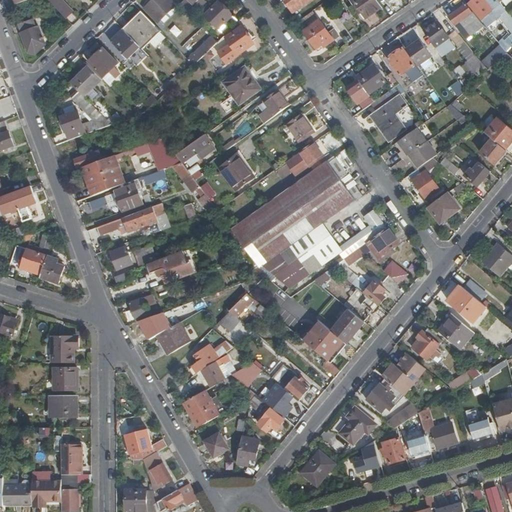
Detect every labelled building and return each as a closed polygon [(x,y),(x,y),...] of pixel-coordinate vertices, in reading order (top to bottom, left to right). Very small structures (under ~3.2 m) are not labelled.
[(47,0),(66,19),(74,12),(63,0),(47,0)] [(179,3),(176,0),(154,0),(147,7),(154,14),(152,17),(158,23),(179,3)] [(193,17),(206,4),(203,0),(186,0),(181,5),(193,17)] [(284,0),(293,12),(311,0),(284,0)] [(355,0),(368,18),(383,8),(377,0),(355,0)] [(495,9),(511,31),(511,18),(503,7),(500,2),(497,0),(473,0),(469,4),(487,25),(493,20),(488,14),(495,9)] [(229,30),(238,21),(219,3),(206,16),(219,29),(224,25),(229,30)] [(470,36),(485,26),(474,12),(473,13),(467,5),(449,17),(456,26),(460,22),(470,36)] [(160,32),(141,13),(123,30),(140,47),(142,50),(149,43),(160,32)] [(329,33),(325,27),(320,21),(319,21),(313,13),(302,21),(308,29),(304,32),(316,49),(325,43),(327,46),(340,37),(335,30),(333,31),(329,33)] [(20,32),(35,26),(32,19),(17,24),(20,32)] [(425,32),(442,57),(456,48),(438,22),(425,32)] [(253,45),(238,23),(218,43),(223,47),(229,42),(238,56),(253,45)] [(328,24),(325,27),(329,33),(333,31),(328,24)] [(37,26),(35,26),(20,32),(27,52),(34,53),(43,44),(37,26)] [(140,47),(123,30),(111,43),(128,60),(140,47)] [(155,49),(166,38),(160,32),(149,43),(155,49)] [(212,48),(218,43),(213,38),(189,62),(194,66),(212,48)] [(389,55),(404,47),(399,38),(384,46),(389,55)] [(407,49),(419,67),(433,57),(421,40),(407,49)] [(468,46),(461,53),(468,60),(475,54),(468,46)] [(488,70),(500,59),(507,53),(503,48),(484,65),(486,67),(488,70)] [(104,49),(89,63),(103,78),(116,66),(118,68),(120,66),(104,49)] [(406,71),(414,65),(403,49),(389,59),(400,75),(406,71)] [(511,66),(511,57),(507,53),(500,59),(506,63),(507,62),(511,66)] [(477,75),(486,67),(484,65),(476,55),(467,62),(477,75)] [(462,66),(475,82),(479,78),(477,75),(467,62),(462,66)] [(77,78),(89,67),(87,64),(75,75),(77,78)] [(415,65),(414,65),(406,71),(412,80),(421,74),(415,65)] [(395,88),(401,84),(393,73),(387,78),(383,71),(380,73),(375,66),(358,78),(375,102),(381,98),(377,93),(375,94),(374,92),(390,81),(395,88)] [(71,84),(79,92),(84,97),(102,80),(89,67),(77,78),(71,84)] [(181,72),(172,80),(173,81),(176,84),(184,76),(181,72)] [(230,98),(235,106),(256,92),(246,80),(248,79),(242,72),(226,83),(234,95),(230,98)] [(358,108),(361,112),(365,109),(364,108),(371,104),(359,86),(361,85),(358,80),(348,88),(361,106),(358,108)] [(466,91),(469,87),(470,87),(465,80),(461,83),(466,91)] [(166,90),(156,99),(158,101),(176,84),(173,81),(164,89),(166,90)] [(465,92),(466,91),(461,83),(459,81),(452,86),(459,95),(465,92)] [(424,93),(432,100),(437,94),(430,87),(424,93)] [(399,97),(393,89),(381,98),(375,102),(372,104),(378,112),(373,115),(381,125),(379,127),(389,142),(406,130),(395,114),(403,107),(404,109),(409,106),(401,95),(399,97)] [(265,124),(291,105),(285,96),(283,98),(279,91),(264,101),(269,108),(259,115),(265,124)] [(85,136),(111,126),(84,97),(79,92),(72,99),(93,122),(83,126),(78,111),(76,112),(66,116),(59,118),(64,131),(66,132),(67,134),(65,135),(67,142),(70,141),(85,136)] [(156,99),(153,96),(144,104),(150,110),(158,101),(156,99)] [(456,100),(452,104),(460,111),(464,107),(456,100)] [(460,111),(452,104),(447,107),(457,121),(465,116),(460,111)] [(73,105),(63,109),(66,116),(76,112),(73,105)] [(149,118),(145,113),(141,115),(142,116),(125,121),(127,126),(129,126),(133,125),(135,130),(145,126),(144,123),(147,122),(146,120),(149,118)] [(292,131),(306,121),(302,115),(288,126),(292,131)] [(371,116),(379,127),(381,125),(373,115),(371,116)] [(507,151),(509,153),(511,149),(511,130),(498,119),(486,133),(493,139),(507,151)] [(315,133),(306,121),(292,131),(301,143),(315,133)] [(0,151),(14,146),(5,122),(0,123),(0,151)] [(434,158),(438,155),(429,141),(427,142),(417,129),(398,142),(404,150),(402,152),(399,154),(402,159),(404,158),(408,164),(411,162),(413,160),(419,169),(427,163),(434,158)] [(206,135),(204,136),(177,155),(183,163),(198,153),(202,150),(212,143),(209,140),(206,135)] [(85,136),(70,141),(72,147),(87,142),(85,136)] [(164,138),(150,143),(161,171),(165,169),(174,166),(183,163),(177,155),(164,138)] [(496,164),(507,151),(493,139),(482,152),(496,164)] [(404,150),(398,142),(396,144),(402,152),(404,150)] [(323,157),(313,143),(285,164),(295,178),(323,157)] [(350,167),(355,163),(345,150),(340,153),(350,167)] [(78,169),(106,158),(105,156),(102,157),(100,151),(75,160),(78,169)] [(238,156),(220,169),(236,191),(251,180),(238,156)] [(120,186),(110,158),(86,167),(96,195),(120,186)] [(234,230),(261,268),(263,267),(322,224),(361,196),(354,186),(347,190),(341,181),(347,177),(334,158),(234,230)] [(417,170),(410,175),(427,199),(435,193),(428,183),(426,181),(423,177),(440,163),(434,158),(427,163),(419,169),(418,169),(417,170)] [(442,164),(455,175),(460,170),(446,158),(442,164)] [(478,186),(491,171),(475,158),(468,166),(470,168),(465,175),(478,186)] [(411,162),(417,170),(418,169),(419,169),(413,160),(411,162)] [(201,198),(206,194),(192,175),(188,171),(183,163),(174,166),(193,192),(195,190),(201,198)] [(197,164),(188,171),(192,175),(201,169),(197,164)] [(96,195),(86,167),(84,168),(94,196),(96,195)] [(167,175),(165,169),(161,171),(145,177),(147,183),(167,175)] [(139,179),(121,186),(122,189),(88,202),(91,211),(108,205),(109,210),(117,206),(121,205),(123,212),(144,204),(140,193),(143,191),(139,179)] [(37,203),(31,187),(5,196),(0,198),(0,201),(6,215),(20,209),(24,221),(32,218),(28,206),(37,203)] [(441,198),(453,214),(462,207),(450,192),(441,198)] [(209,214),(218,210),(206,194),(201,198),(198,200),(209,214)] [(442,222),(453,214),(441,198),(430,206),(442,222)] [(186,206),(191,220),(198,218),(194,203),(186,206)] [(157,222),(152,208),(97,229),(101,238),(127,228),(128,233),(157,222)] [(339,249),(329,234),(273,275),(291,291),(340,255),(341,258),(333,265),(334,267),(346,258),(345,258),(387,228),(374,211),(365,217),(371,226),(339,249)] [(329,234),(322,224),(263,267),(273,275),(329,234)] [(400,244),(389,228),(372,239),(384,256),(400,244)] [(375,247),(370,241),(365,244),(370,250),(375,247)] [(370,250),(365,244),(360,248),(365,254),(370,250)] [(511,254),(499,244),(496,248),(511,261),(511,254)] [(119,270),(134,264),(127,247),(112,253),(114,258),(111,259),(113,264),(116,263),(119,270)] [(135,254),(141,268),(149,265),(155,263),(149,248),(135,254)] [(364,255),(360,248),(352,254),(357,260),(364,255)] [(511,261),(496,248),(484,263),(500,276),(511,261)] [(42,276),(47,259),(41,257),(42,253),(28,249),(21,269),(42,276)] [(184,278),(192,275),(188,264),(183,266),(179,254),(155,263),(149,265),(153,274),(156,273),(157,274),(157,275),(158,276),(159,277),(160,277),(162,277),(164,275),(168,285),(175,282),(184,278)] [(357,260),(352,254),(346,258),(334,267),(333,267),(337,271),(340,274),(343,272),(341,270),(347,266),(357,260)] [(58,260),(48,256),(47,259),(42,276),(42,278),(60,283),(65,266),(58,264),(58,260)] [(385,272),(399,284),(408,275),(393,262),(385,272)] [(358,276),(347,266),(341,270),(343,272),(340,274),(352,283),(357,278),(358,276)] [(127,273),(115,278),(118,286),(133,280),(132,275),(128,276),(127,273)] [(315,280),(319,284),(330,277),(326,273),(315,280)] [(264,276),(244,283),(250,292),(265,277),(264,276)] [(184,278),(175,282),(177,287),(186,284),(184,278)] [(358,288),(360,290),(364,285),(357,278),(352,283),(355,286),(358,288)] [(369,289),(366,293),(380,305),(385,298),(382,294),(385,290),(375,281),(371,286),(369,289)] [(471,282),(465,289),(480,301),(486,294),(471,282)] [(360,290),(365,294),(366,293),(369,289),(364,285),(360,290)] [(364,295),(365,294),(360,290),(358,288),(355,291),(362,297),(364,295)] [(480,301),(465,289),(453,304),(472,320),(485,305),(480,301)] [(231,311),(237,316),(251,302),(259,308),(269,317),(269,316),(272,317),(274,315),(255,299),(248,294),(231,311)] [(372,302),(364,295),(362,297),(361,299),(355,295),(351,300),(357,304),(353,309),(367,320),(378,307),(372,302)] [(131,304),(133,310),(137,321),(150,317),(147,308),(155,305),(152,296),(131,304)] [(180,307),(144,320),(145,322),(138,326),(149,343),(155,339),(153,335),(155,333),(153,331),(151,327),(166,320),(166,319),(171,316),(182,312),(180,307)] [(259,308),(255,312),(266,321),(269,317),(259,308)] [(341,338),(348,344),(366,322),(350,310),(341,321),(336,326),(332,331),(341,338)] [(232,332),(241,320),(237,316),(231,311),(219,323),(232,332)] [(0,331),(14,337),(19,321),(0,314),(0,331)] [(457,317),(454,315),(440,330),(444,333),(457,317)] [(151,327),(153,331),(173,318),(171,316),(166,319),(166,320),(151,327)] [(457,317),(444,333),(465,350),(478,335),(457,317)] [(341,338),(332,331),(322,322),(305,342),(328,360),(331,362),(348,344),(341,338)] [(166,344),(171,353),(190,343),(179,323),(158,335),(164,345),(166,344)] [(443,341),(429,329),(425,333),(423,331),(418,338),(420,339),(422,342),(416,350),(427,359),(430,356),(433,359),(437,354),(440,356),(444,351),(438,346),(443,341)] [(52,337),(52,364),(66,364),(75,364),(76,349),(77,349),(77,337),(52,337)] [(215,361),(235,347),(224,338),(222,341),(227,346),(216,353),(210,345),(195,355),(204,369),(215,361)] [(422,342),(420,339),(413,347),(416,350),(422,342)] [(166,356),(171,353),(166,344),(164,345),(161,347),(166,356)] [(406,395),(427,369),(408,354),(398,366),(392,373),(394,375),(389,381),(406,395)] [(442,358),(440,356),(437,354),(433,359),(438,363),(442,358)] [(216,363),(225,379),(227,378),(233,375),(237,373),(228,355),(216,363)] [(498,367),(508,361),(507,360),(507,359),(498,364),(498,367)] [(323,366),(336,377),(341,371),(331,362),(328,360),(323,366)] [(204,369),(203,370),(212,387),(216,384),(225,379),(216,363),(215,361),(204,369)] [(237,373),(233,375),(248,389),(263,371),(253,363),(237,373)] [(384,376),(389,381),(394,375),(392,373),(398,366),(394,363),(384,376)] [(500,374),(498,367),(498,364),(483,374),(485,383),(488,382),(500,374)] [(279,382),(289,370),(284,365),(274,377),(279,382)] [(453,391),(454,391),(472,381),(483,374),(476,368),(450,385),(453,391)] [(79,390),(79,369),(56,369),(56,390),(79,390)] [(290,369),(289,370),(279,382),(278,383),(299,400),(310,388),(303,382),(305,380),(299,374),(298,375),(290,369)] [(483,374),(472,381),(475,388),(485,383),(483,374)] [(225,379),(216,384),(220,390),(230,384),(227,378),(225,379)] [(396,392),(398,389),(385,378),(380,385),(373,393),(371,396),(387,409),(391,404),(395,407),(400,401),(396,398),(399,394),(396,392)] [(371,391),(373,393),(380,385),(377,383),(371,391)] [(294,399),(277,384),(263,401),(266,403),(272,410),(284,420),(294,409),(290,405),(294,399)] [(206,390),(184,403),(198,428),(220,416),(206,390)] [(260,409),(266,403),(263,401),(256,394),(250,400),(260,409)] [(77,418),(77,396),(55,396),(54,396),(54,417),(77,418)] [(511,399),(492,405),(500,433),(511,429),(511,399)] [(419,413),(423,411),(417,406),(409,411),(413,417),(419,413)] [(342,433),(354,443),(365,430),(369,433),(376,425),(356,408),(349,417),(352,420),(342,433)] [(426,438),(430,451),(445,447),(444,443),(448,442),(449,446),(458,443),(452,422),(434,428),(428,408),(424,410),(423,411),(419,413),(426,438)] [(284,420),(272,410),(265,418),(263,416),(260,419),(262,421),(260,424),(268,431),(273,425),(277,428),(284,420)] [(396,428),(398,426),(409,419),(405,412),(391,421),(396,428)] [(475,442),(493,435),(488,417),(469,423),(475,442)] [(132,454),(141,452),(154,449),(153,446),(149,430),(127,436),(132,454)] [(220,434),(206,442),(215,457),(229,450),(220,434)] [(242,437),(237,463),(248,465),(249,458),(255,459),(259,441),(242,437)] [(401,438),(384,443),(385,449),(382,450),(384,456),(387,455),(389,464),(406,459),(401,438)] [(423,454),(430,451),(426,438),(419,440),(423,454)] [(141,452),(143,460),(145,459),(158,451),(160,451),(169,446),(165,440),(153,446),(154,449),(141,452)] [(376,445),(374,441),(367,445),(370,449),(376,445)] [(82,444),(63,444),(63,466),(63,475),(80,475),(80,464),(82,464),(82,444)] [(367,445),(361,449),(363,454),(370,450),(370,449),(367,445)] [(158,451),(145,459),(153,484),(155,490),(174,479),(158,451)] [(321,451),(302,472),(319,486),(337,465),(321,451)] [(319,486),(302,472),(300,474),(317,488),(319,486)] [(92,485),(92,475),(82,475),(80,475),(63,475),(63,481),(63,483),(63,485),(64,485),(80,485),(92,485)] [(50,484),(34,484),(34,503),(44,503),(44,502),(45,502),(45,499),(63,499),(63,485),(63,483),(50,484)] [(200,499),(190,483),(164,498),(159,502),(154,504),(156,511),(159,511),(162,511),(169,507),(170,509),(178,505),(176,503),(186,497),(188,500),(190,505),(200,499)] [(20,486),(4,486),(4,506),(14,506),(34,506),(34,503),(34,484),(20,484),(20,486)] [(80,485),(64,485),(63,511),(80,511),(80,499),(82,497),(82,493),(80,492),(80,485)] [(504,511),(497,488),(488,490),(494,511),(504,511)] [(147,511),(147,490),(128,490),(127,511),(134,510),(133,511),(147,511)] [(147,511),(156,511),(154,504),(159,502),(157,497),(156,494),(155,490),(147,490),(147,511)] [(433,496),(427,498),(430,510),(422,511),(437,511),(438,511),(433,496)] [(466,511),(464,503),(451,507),(452,511),(466,511)]
